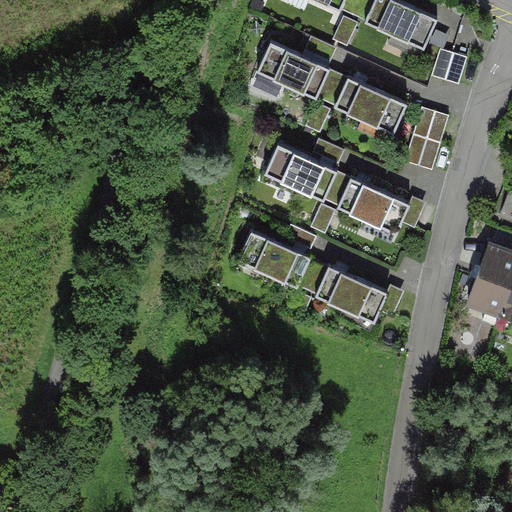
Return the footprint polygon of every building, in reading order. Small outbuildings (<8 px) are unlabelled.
[(376,0),(323,0),(368,20),(376,0)] [(442,19),(399,0),(376,0),(368,20),(429,48),(442,19)] [(352,42),(361,18),(347,13),(337,36),(352,42)] [(316,32),(309,45),(333,57),(340,44),(316,32)] [(350,78),(272,42),(258,71),(337,107),(350,78)] [(470,56),(441,47),(432,75),(462,84),(470,56)] [(412,105),(350,78),(337,107),(399,135),(412,105)] [(452,116),(425,108),(407,161),(435,170),(452,116)] [(355,179),(276,143),(262,173),(341,208),(355,179)] [(415,206),(355,179),(341,208),(401,235),(415,206)] [(332,266),(253,230),(240,260),(318,295),(332,266)] [(511,304),(511,244),(498,239),(473,304),(507,317),(511,304)] [(404,299),(332,266),(318,295),(391,328),(404,299)]
